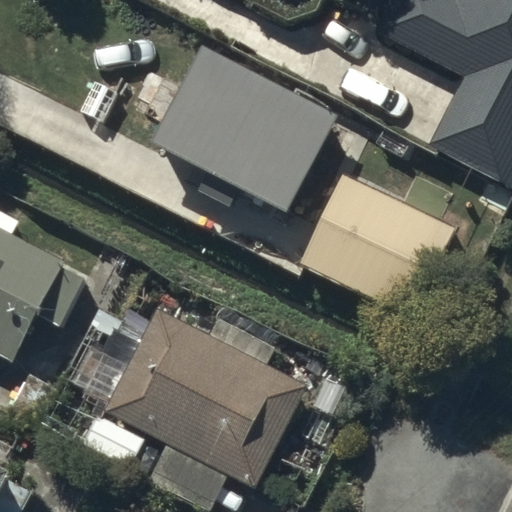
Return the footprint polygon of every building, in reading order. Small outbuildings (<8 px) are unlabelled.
[(511,171),(511,0),(392,0),(379,27),(468,71),(433,141),(508,178),(511,171)] [(334,110),(200,38),(149,131),(283,203),(334,110)] [(454,224),(342,170),(300,257),(412,311),(454,224)] [(18,216),(0,206),(0,346),(12,353),(35,308),(59,321),(84,273),(63,263),(66,256),(12,228),(18,216)] [(306,379),(158,305),(106,407),(255,481),(306,379)] [(142,437),(97,414),(83,441),(129,464),(142,437)] [(229,473),(167,441),(149,477),(211,508),(229,473)] [(0,511),(18,511),(29,491),(2,476),(8,465),(0,460),(0,511)]
